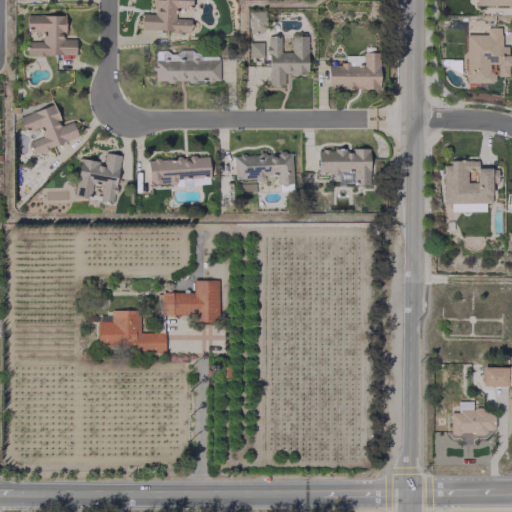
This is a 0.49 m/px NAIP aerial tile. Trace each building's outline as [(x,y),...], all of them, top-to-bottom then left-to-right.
[(190,0),(151,0),(151,13),(141,13),(140,29),(189,31),(189,18),(175,18),(175,8),(190,8),(190,0)] [(248,32),(265,31),(263,11),(247,13),(248,32)] [(63,14),(26,14),(26,30),(40,30),(40,41),(25,41),(25,54),(74,54),(74,38),(63,38),(63,14)] [(464,82),(493,82),(493,75),(507,75),(508,45),(499,45),(500,27),(485,27),(485,34),(465,34),(464,82)] [(290,36),(291,52),(279,52),(279,35),(266,35),(267,84),(283,84),(283,74),(306,73),(306,35),(290,36)] [(248,57),(262,57),(262,42),(248,42),(248,57)] [(378,88),(378,51),(362,51),(362,55),(344,55),(344,64),(326,64),(326,87),(378,88)] [(218,81),(218,55),(189,55),(189,60),(154,60),(154,81),(218,81)] [(77,136),(71,121),(60,125),(52,101),(17,114),(23,130),(37,125),(40,136),(27,141),(31,153),(77,136)] [(316,148),(317,172),(352,171),(352,184),(368,184),(368,148),(316,148)] [(232,154),(233,180),(262,178),(262,174),(276,174),(276,183),(292,182),(290,151),(232,154)] [(73,196),(88,197),(90,184),(100,185),(98,202),(112,203),(119,154),(103,152),(102,161),(78,158),(73,196)] [(208,176),(207,155),(147,158),(148,184),(190,182),(189,177),(208,176)] [(441,203),(449,203),(449,210),(483,210),(483,202),(490,202),(490,182),(496,182),(496,167),(476,167),(476,161),(442,161),(441,203)] [(87,277),(87,359),(229,358),(228,276),(87,277)] [(480,366),(481,385),(506,385),(506,366),(480,366)] [(493,429),(493,412),(484,412),(484,406),(471,407),(471,401),(457,402),(457,412),(448,412),(449,437),(485,436),(485,429),(493,429)]
